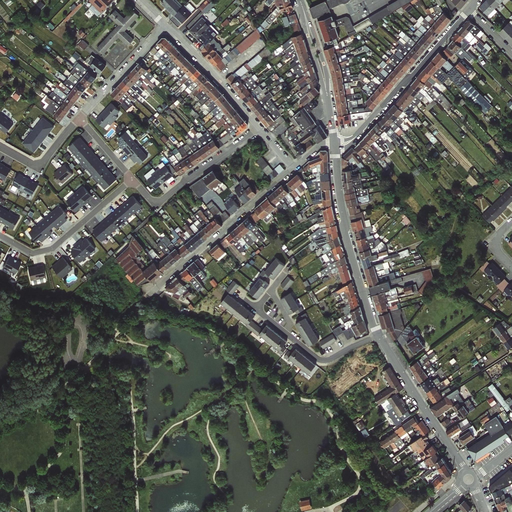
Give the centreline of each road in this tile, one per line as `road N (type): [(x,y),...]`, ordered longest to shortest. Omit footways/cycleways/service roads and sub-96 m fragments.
road 1 (tertiary): [(378,334),(343,225),(334,142)]
road 2 (residential): [(470,9),(358,137),(334,142)]
road 3 (residential): [(146,295),(294,169)]
road 4 (tertiary): [(468,479),(378,334)]
road 5 (residential): [(133,182),(54,251),(33,255),(0,235)]
road 6 (residential): [(133,182),(157,203),(259,128)]
road 7 (residential): [(378,334),(317,359),(254,308)]
road 8 (tertiary): [(334,142),(299,0)]
road 9 (residential): [(164,25),(259,128)]
road 10 (residential): [(79,118),(164,25)]
